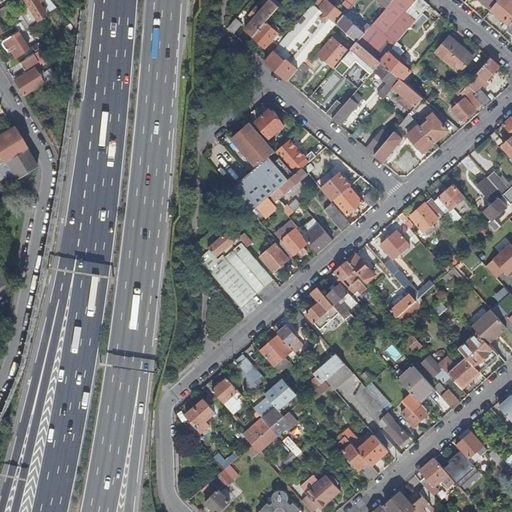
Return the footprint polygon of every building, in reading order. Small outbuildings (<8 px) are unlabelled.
[(24,0),(27,5),(30,8),(37,20),(47,14),(40,3),(44,0),(51,11),(58,7),(51,0),(24,0)] [(324,0),(317,8),(338,25),(345,16),(327,1),(327,2),(324,0)] [(423,0),(395,0),(386,11),(372,28),(359,43),(381,63),(390,53),(398,43),(412,27),(424,13),(430,6),(423,0)] [(384,8),(386,11),(395,0),(382,0),(381,2),(386,6),(384,8)] [(479,0),(492,11),(493,10),(501,0),(479,0)] [(511,26),(511,0),(501,0),(493,10),(511,26)] [(254,38),(268,23),(280,8),(272,1),(263,13),(258,8),(251,16),(256,20),(246,31),(254,38)] [(273,54),(266,62),(289,82),(296,75),(300,70),(311,56),(334,30),(338,25),(317,8),(315,6),(286,39),(275,52),(273,54)] [(345,16),(338,25),(345,32),(359,43),(372,28),(368,25),(363,31),(348,18),(353,13),(350,11),(345,16)] [(424,13),(412,27),(419,33),(431,19),(424,13)] [(28,24),(25,26),(26,28),(27,30),(34,25),(30,19),(26,21),(28,24)] [(237,20),(229,30),(235,35),(243,25),(237,20)] [(22,22),(16,26),(20,31),(26,28),(25,26),(22,22)] [(273,27),(268,23),(254,38),(256,39),(255,41),(258,44),(260,43),(273,54),(275,52),(286,39),(279,32),(281,30),(275,25),(273,27)] [(345,32),(338,25),(334,30),(342,36),(345,32)] [(41,50),(37,43),(28,49),(20,35),(13,39),(11,36),(3,41),(2,44),(6,49),(8,49),(9,52),(12,51),(16,57),(17,56),(20,63),(41,50)] [(319,55),(336,70),(351,53),(333,38),(319,55)] [(474,58),(451,38),(437,54),(461,74),(474,58)] [(351,53),(336,70),(344,77),(358,61),(371,72),(367,76),(370,79),(376,72),(382,64),(381,63),(359,43),(353,51),(351,53)] [(403,47),(398,43),(390,53),(401,63),(405,59),(403,57),(406,53),(402,49),(403,47)] [(37,58),(44,54),(41,50),(20,63),(25,70),(39,62),(37,58)] [(390,53),(381,63),(382,64),(393,73),(401,63),(390,53)] [(316,61),(311,56),(300,70),(296,75),(301,80),(311,68),(310,67),(316,61)] [(393,73),(401,80),(404,82),(421,64),(422,62),(419,59),(410,70),(404,65),(401,63),(393,73)] [(486,81),(499,66),(491,59),(468,85),(476,93),(474,96),(482,105),(485,109),(491,103),(479,89),(481,87),(484,89),(489,84),(486,81)] [(401,80),(393,73),(382,64),(376,72),(395,88),(401,80)] [(24,95),(56,76),(53,69),(40,77),(35,69),(15,81),(24,95)] [(316,91),(324,98),(342,80),(333,72),(316,91)] [(424,100),(404,82),(401,80),(395,88),(394,88),(403,95),(398,101),(413,114),(424,100)] [(476,93),(468,85),(460,94),(465,99),(451,111),(462,123),(476,111),(476,110),(482,105),(474,96),(476,93)] [(380,96),(384,100),(391,92),(387,89),(386,90),(380,96)] [(346,107),(334,121),(342,127),(362,103),(357,99),(355,102),(352,100),(346,107)] [(327,115),(334,121),(346,107),(339,101),(327,115)] [(270,139),(284,127),(270,111),(256,123),(270,139)] [(407,131),(415,121),(411,116),(402,127),(407,131)] [(431,122),(422,129),(436,144),(449,132),(447,129),(445,126),(445,127),(434,116),(430,120),(431,122)] [(259,133),(251,125),(233,140),(257,168),(232,190),(234,193),(243,203),(245,205),(252,213),(255,211),(271,197),(295,176),(290,169),(277,154),(275,152),(259,133)] [(0,165),(27,149),(13,127),(0,135),(0,165)] [(425,154),(436,144),(422,129),(420,127),(409,136),(425,154)] [(385,130),(368,150),(376,157),(392,138),(388,135),(389,134),(385,130)] [(405,141),(396,134),(394,136),(392,138),(376,157),(385,164),(405,141)] [(495,134),(491,137),(499,146),(503,143),(495,134)] [(298,150),(299,149),(292,141),(290,143),(295,149),(296,148),(298,150)] [(296,148),(295,149),(290,143),(277,154),(290,169),(295,176),(303,169),(309,164),(305,159),(298,150),(296,148)] [(16,179),(38,166),(27,149),(0,165),(0,170),(0,171),(8,166),(16,179)] [(309,164),(316,158),(312,153),(305,159),(309,164)] [(308,176),(303,169),(295,176),(271,197),(281,208),(283,205),(280,201),(292,190),(293,192),(296,189),(294,188),(308,176)] [(511,188),(511,190),(495,172),(488,178),(504,197),(511,205),(511,188)] [(321,189),(332,201),(334,199),(348,215),(363,201),(350,187),(351,185),(340,173),(321,189)] [(479,187),(494,205),(486,213),(493,221),(489,224),(496,232),(502,228),(497,222),(507,214),(505,211),(509,208),(501,200),(504,197),(488,178),(479,187)] [(466,198),(455,185),(440,198),(452,211),(466,198)] [(365,190),(360,195),(371,207),(376,203),(365,190)] [(447,214),(453,221),(457,217),(452,211),(440,198),(436,202),(447,214)] [(287,216),(302,207),(296,199),(282,209),(287,216)] [(437,228),(434,225),(447,214),(436,202),(433,199),(411,218),(425,234),(426,232),(429,236),(437,228)] [(270,201),(258,210),(265,218),(276,208),(270,201)] [(351,224),(332,203),(326,209),(341,225),(336,230),(340,234),(351,224)] [(410,221),(404,214),(400,218),(406,224),(410,221)] [(318,224),(314,219),(305,227),(309,232),(318,224)] [(232,231),(225,224),(195,248),(202,257),(211,249),(212,251),(253,298),(274,280),(247,249),(239,240),(236,237),(234,234),(232,231)] [(318,255),(333,241),(318,224),(309,232),(303,237),(308,243),(318,255)] [(490,238),(496,232),(489,224),(482,230),(490,238)] [(295,225),(291,228),(294,231),(282,242),(294,256),(299,252),(303,248),(308,243),(303,237),(296,229),(298,228),(295,225)] [(383,246),(396,261),(406,251),(402,246),(407,242),(399,232),(383,246)] [(245,235),(239,240),(247,249),(253,244),(245,235)] [(473,253),(474,252),(478,249),(471,241),(465,246),(472,254),(473,253)] [(511,244),(487,267),(498,279),(506,272),(509,276),(511,273),(511,244)] [(261,259),(274,274),(290,260),(277,246),(261,259)] [(202,260),(199,263),(206,271),(209,269),(243,307),(253,298),(212,251),(202,260)] [(470,273),(481,263),(473,253),(472,254),(455,269),(458,273),(465,267),(470,273)] [(349,262),(369,284),(372,288),(375,286),(371,281),(376,276),(357,255),(349,262)] [(386,257),(383,259),(382,257),(380,259),(386,266),(391,262),(386,257)] [(369,284),(349,262),(334,276),(342,285),(355,299),(357,297),(359,297),(362,295),(362,294),(368,288),(366,286),(369,284)] [(0,289),(8,285),(0,269),(0,289)] [(453,279),(449,274),(444,279),(448,284),(453,279)] [(347,320),(352,315),(349,312),(359,304),(355,299),(342,285),(329,296),(330,297),(337,305),(335,307),(341,313),(347,320)] [(328,299),(319,289),(313,294),(321,303),(308,315),(321,330),(334,319),(341,313),(335,307),(328,299)] [(414,298),(417,302),(424,296),(420,292),(414,298)] [(399,318),(417,302),(414,298),(411,294),(407,298),(403,294),(394,303),(397,307),(392,311),(399,318)] [(511,294),(499,306),(511,319),(511,318),(511,294)] [(335,307),(337,305),(330,297),(328,299),(335,307)] [(417,302),(399,318),(403,322),(416,311),(418,313),(423,308),(417,302)] [(442,303),(435,309),(441,316),(448,309),(442,303)] [(497,339),(501,335),(508,328),(493,311),(474,328),(479,334),(489,345),(497,339)] [(294,351),(297,354),(305,346),(288,327),(280,334),(280,335),(294,351)] [(468,358),(481,372),(499,356),(489,345),(479,334),(461,350),(468,358)] [(280,335),(262,352),(276,368),(281,373),(291,364),(286,359),(294,351),(280,335)] [(404,354),(412,346),(419,340),(415,336),(400,349),(404,354)] [(412,346),(417,352),(424,346),(419,340),(412,346)] [(318,372),(315,369),(312,371),(318,377),(323,384),(327,380),(346,364),(338,355),(318,372)] [(444,369),(443,370),(431,358),(425,363),(438,378),(439,377),(445,384),(452,378),(450,375),(444,369)] [(463,388),(481,372),(468,358),(457,368),(449,359),(441,366),(444,369),(450,375),(451,375),(463,388)] [(248,360),(241,366),(255,382),(263,376),(248,360)] [(354,374),(346,364),(327,380),(333,387),(336,390),(354,374)] [(241,366),(240,366),(235,370),(257,395),(262,390),(255,382),(241,366)] [(413,394),(420,402),(435,389),(415,366),(400,380),(413,394)] [(365,383),(373,378),(368,370),(360,375),(365,383)] [(323,384),(318,377),(313,381),(319,387),(323,384)] [(240,400),(245,404),(248,401),(229,379),(214,392),(225,404),(233,397),(238,401),(240,400)] [(319,387),(312,393),(318,399),(333,387),(327,380),(323,384),(319,387)] [(285,381),(267,396),(269,398),(286,417),(291,412),(297,407),(298,406),(292,400),(298,395),(285,381)] [(379,392),(371,383),(366,387),(387,410),(392,406),(381,394),(379,396),(377,394),(379,392)] [(363,384),(357,396),(383,426),(384,425),(407,451),(409,449),(406,446),(412,442),(409,439),(411,437),(387,410),(366,387),(363,384)] [(453,410),(461,403),(450,391),(442,397),(453,410)] [(420,402),(413,394),(408,399),(413,404),(402,414),(415,428),(431,414),(420,402)] [(511,396),(500,407),(507,414),(509,413),(510,414),(508,416),(511,420),(511,396)] [(312,401),(308,397),(305,400),(300,404),(298,406),(297,407),(301,411),(312,401)] [(286,417),(269,398),(256,409),(264,419),(272,428),(286,417)] [(205,400),(196,408),(208,422),(217,414),(205,400)] [(301,411),(297,407),(291,412),(298,419),(304,414),(301,411)] [(212,426),(208,422),(196,408),(187,416),(203,434),(212,426)] [(298,419),(291,412),(286,417),(272,428),(279,436),(286,430),(288,428),(292,425),(293,427),(299,421),(298,419)] [(245,435),(254,445),(272,428),(264,419),(245,435)] [(291,429),(298,438),(304,433),(298,424),(291,429)] [(263,451),(267,447),(271,443),(279,436),(272,428),(254,445),(261,453),(265,457),(267,456),(263,451)] [(469,429),(462,436),(466,440),(458,447),(470,460),(473,457),(478,452),(482,457),(489,451),(469,429)] [(380,439),(379,439),(368,449),(353,432),(347,437),(373,466),(390,451),(380,439)] [(242,438),(251,448),(254,445),(245,435),(242,438)] [(398,460),(403,455),(385,435),(380,439),(390,451),(398,460)] [(362,470),(362,469),(373,481),(380,475),(373,466),(347,437),(340,444),(347,451),(346,452),(362,470)] [(293,452),(297,457),(301,453),(288,438),(284,442),(293,452)] [(246,452),(254,460),(261,453),(254,445),(251,448),(246,452)] [(499,464),(504,460),(495,451),(491,454),(499,464)] [(297,457),(293,452),(283,460),(288,466),(298,458),(297,457)] [(306,464),(310,461),(302,452),(301,453),(298,456),(306,464)] [(474,464),(482,457),(478,452),(473,457),(470,460),(471,461),(474,464)] [(235,462),(232,459),(228,463),(221,455),(216,460),(225,471),(231,466),(235,462)] [(456,482),(436,459),(422,471),(428,478),(424,482),(427,486),(431,491),(435,495),(440,490),(437,486),(446,478),(448,480),(445,482),(450,488),(456,482)] [(238,475),(231,466),(225,471),(233,480),(238,475)] [(221,511),(231,502),(227,498),(229,496),(224,491),(234,481),(233,480),(225,471),(203,491),(211,500),(206,505),(214,511),(221,511)] [(321,483),(334,498),(341,492),(332,482),(335,480),(333,477),(330,479),(328,476),(321,483)] [(307,494),(310,497),(308,499),(314,505),(313,506),(318,511),(334,498),(321,483),(307,494)] [(410,501),(402,492),(386,506),(391,511),(392,511),(394,511),(395,511),(430,511),(435,508),(433,505),(439,499),(435,495),(431,491),(427,486),(410,501)] [(301,511),(293,504),(292,506),(288,501),(288,500),(289,498),(289,497),(288,495),(288,493),(287,492),(285,491),(283,490),(281,490),(280,490),(278,490),(276,491),(275,492),(274,494),(274,496),(273,498),(274,500),(275,501),(275,502),(271,506),(269,504),(261,511),(301,511)]
